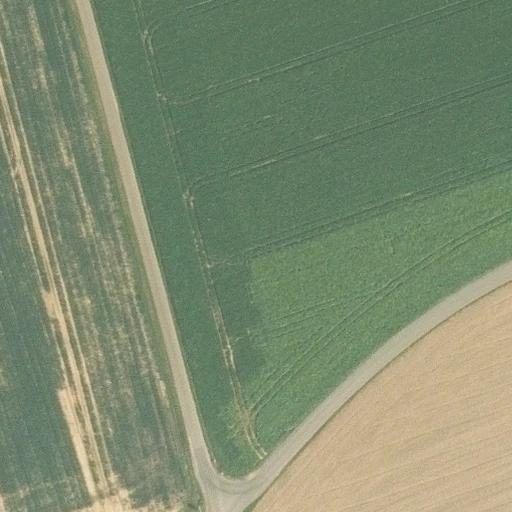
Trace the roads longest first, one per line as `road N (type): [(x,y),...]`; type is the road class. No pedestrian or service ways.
road 1 (unclassified): [(82,0),(218,511)]
road 2 (unclassified): [(511,273),(401,340),(222,511)]
